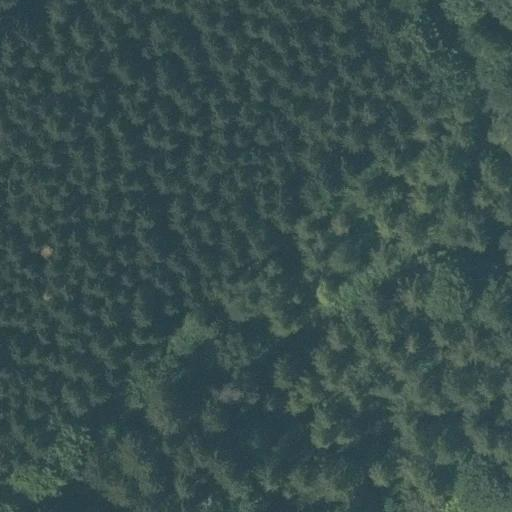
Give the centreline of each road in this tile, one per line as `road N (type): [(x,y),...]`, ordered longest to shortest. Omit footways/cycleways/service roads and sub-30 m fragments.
road 1 (track): [(270,511),(211,293),(92,0)]
road 2 (track): [(511,154),(448,0)]
